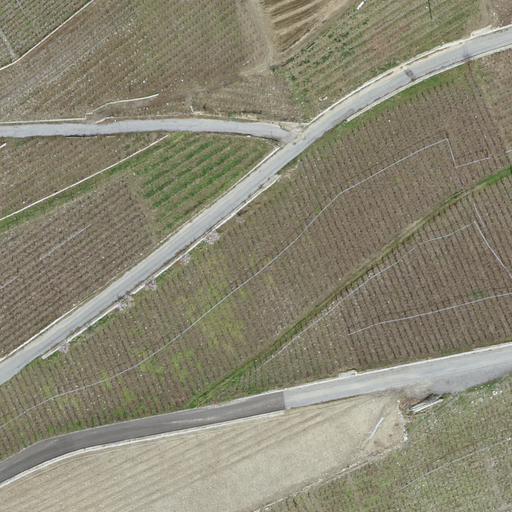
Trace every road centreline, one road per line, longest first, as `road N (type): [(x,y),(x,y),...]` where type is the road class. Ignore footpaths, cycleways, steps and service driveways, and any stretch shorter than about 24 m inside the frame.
road 1 (unclassified): [(0,372),(340,112),(424,67),(511,35)]
road 2 (unclassified): [(511,355),(79,440),(0,472)]
